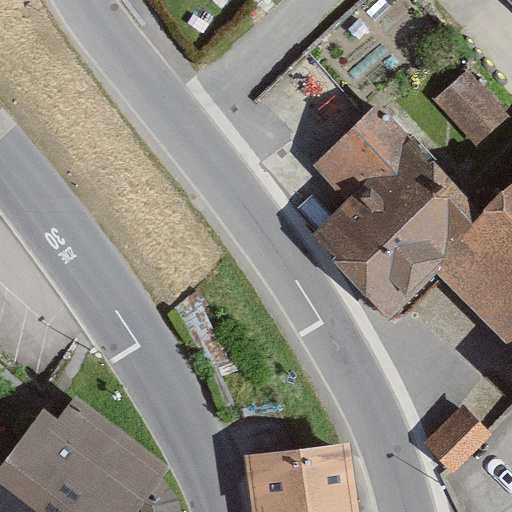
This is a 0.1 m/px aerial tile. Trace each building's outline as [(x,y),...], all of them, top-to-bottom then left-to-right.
[(477,139),(511,108),(470,61),(435,92),(477,139)] [(486,216),(370,102),(308,164),(347,202),(314,237),(391,321),(432,269),(486,216)] [(511,190),(486,216),(432,269),(511,350),(511,190)] [(57,422),(45,410),(0,467),(0,511),(180,511),(178,502),(163,480),(170,472),(74,396),(57,422)] [(493,435),(464,406),(423,446),(453,475),(493,435)] [(356,511),(347,445),(246,456),(251,511),(356,511)]
